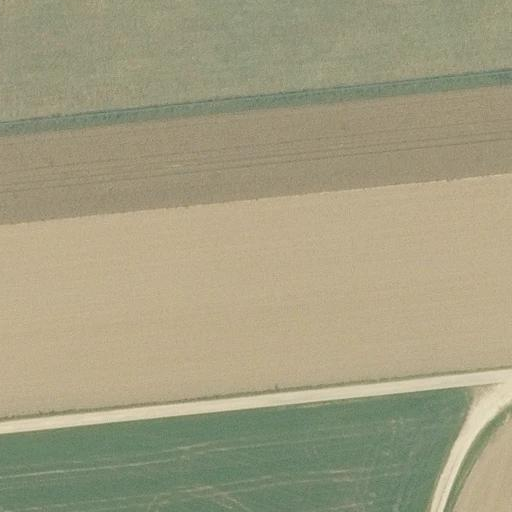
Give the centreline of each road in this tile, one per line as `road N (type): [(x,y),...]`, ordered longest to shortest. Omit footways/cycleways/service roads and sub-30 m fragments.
road 1 (track): [(511,376),(0,429)]
road 2 (track): [(437,511),(481,379)]
